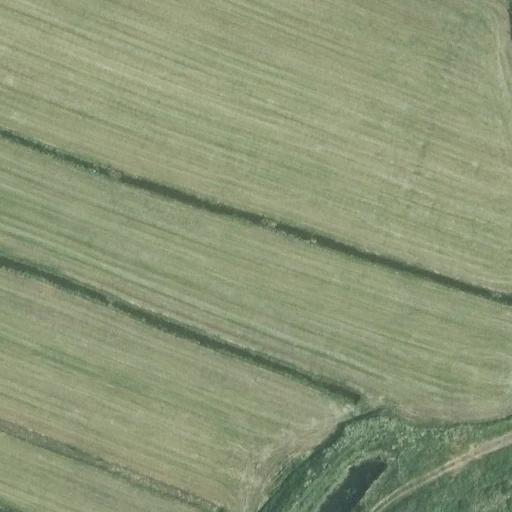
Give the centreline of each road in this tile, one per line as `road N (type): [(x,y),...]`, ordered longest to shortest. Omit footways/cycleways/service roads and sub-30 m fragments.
road 1 (track): [(0,237),(146,294)]
road 2 (track): [(381,511),(474,448),(511,437)]
